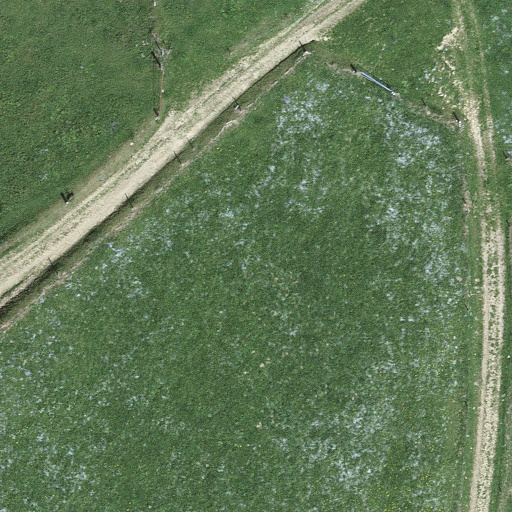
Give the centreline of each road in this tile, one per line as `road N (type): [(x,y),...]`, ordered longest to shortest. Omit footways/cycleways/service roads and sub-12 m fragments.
road 1 (track): [(476,511),(496,244),(485,73),(471,0)]
road 2 (track): [(336,0),(0,280)]
